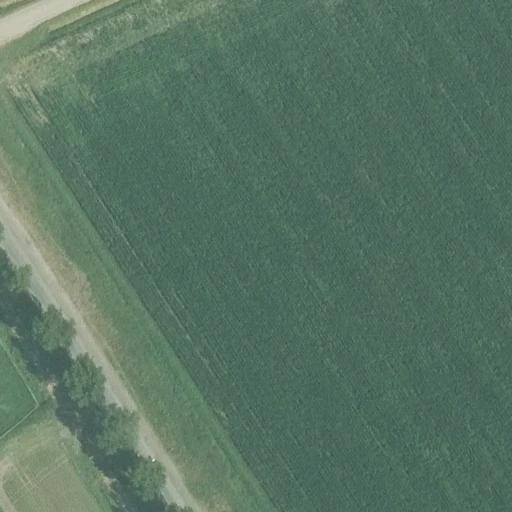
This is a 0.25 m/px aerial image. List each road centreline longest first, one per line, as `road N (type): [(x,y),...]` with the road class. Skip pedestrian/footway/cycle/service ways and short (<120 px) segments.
road 1 (tertiary): [(179,511),(0,229)]
road 2 (track): [(0,290),(138,511)]
